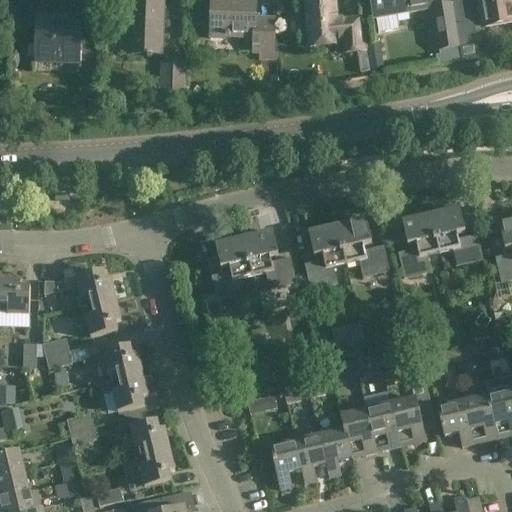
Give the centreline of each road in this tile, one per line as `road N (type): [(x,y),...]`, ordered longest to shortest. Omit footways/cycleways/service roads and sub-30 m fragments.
road 1 (tertiary): [(446,109),(267,138),(0,160)]
road 2 (residential): [(511,169),(292,189),(141,233)]
road 3 (residential): [(233,511),(141,233)]
road 4 (residential): [(511,511),(503,479),(473,463),(374,486),(364,505),(335,511)]
road 5 (residential): [(141,233),(0,242)]
